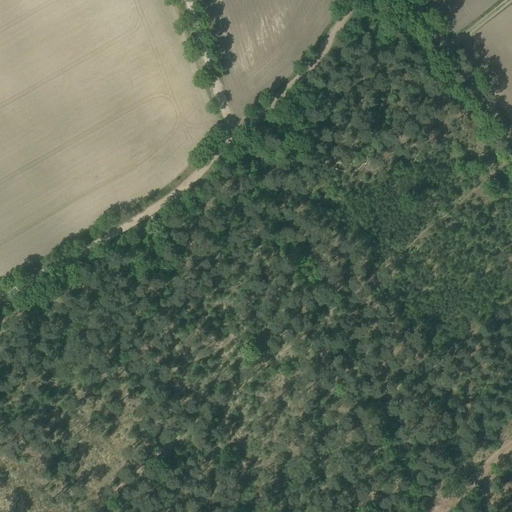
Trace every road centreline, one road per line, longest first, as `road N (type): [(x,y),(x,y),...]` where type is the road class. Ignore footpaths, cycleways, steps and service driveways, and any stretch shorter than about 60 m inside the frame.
road 1 (track): [(229,139),(136,222),(0,300)]
road 2 (track): [(352,0),(279,102),(229,139)]
road 3 (track): [(511,143),(411,0)]
road 4 (track): [(229,139),(186,0)]
